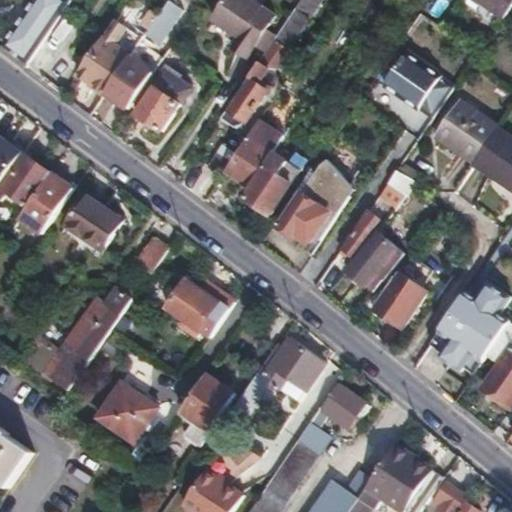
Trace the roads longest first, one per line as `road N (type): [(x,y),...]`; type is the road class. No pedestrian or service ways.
road 1 (residential): [(511,477),(0,78)]
road 2 (unknown): [(295,308),(409,147)]
